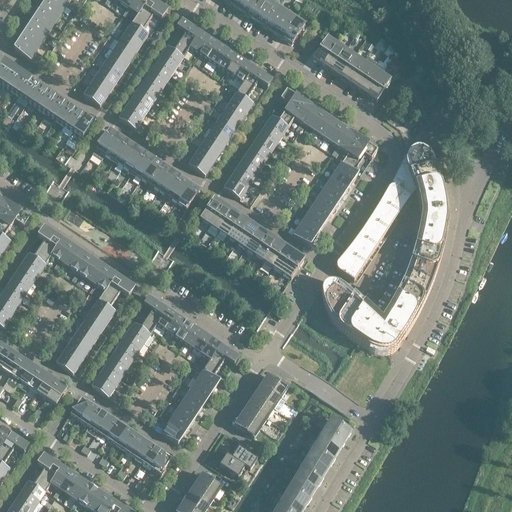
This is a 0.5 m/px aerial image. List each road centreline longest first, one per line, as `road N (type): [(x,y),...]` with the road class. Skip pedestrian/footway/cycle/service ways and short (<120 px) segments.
road 1 (residential): [(0,50),(326,268)]
road 2 (unclassified): [(374,424),(449,286),(480,184)]
road 3 (residential): [(393,147),(182,0)]
road 4 (residential): [(0,335),(194,464)]
road 5 (unclassified): [(480,184),(465,173),(406,0)]
road 6 (residential): [(154,511),(0,408)]
road 7 (residential): [(393,147),(391,171),(326,268)]
road 8 (residential): [(147,289),(262,363)]
road 9 (residential): [(374,424),(262,363)]
road 10 (residential): [(262,363),(194,464)]
